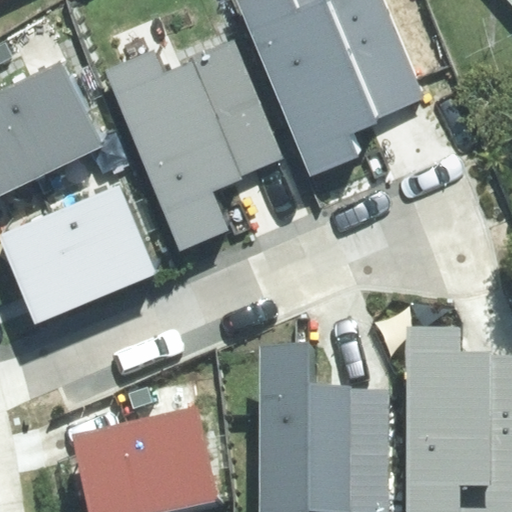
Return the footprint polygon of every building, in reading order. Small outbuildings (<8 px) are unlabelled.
[(402,0),(261,0),(324,154),(445,105),(402,0)] [(70,21),(0,56),(0,173),(117,114),(70,21)] [(245,23),(129,67),(186,218),(302,175),(245,23)] [(135,158),(9,205),(45,300),(171,253),(135,158)] [(494,339),(413,339),(412,511),(511,511),(511,367),(494,367),(494,339)] [(341,353),(276,352),(272,511),(402,511),(404,406),(340,405),(341,353)] [(173,440),(89,441),(90,511),(250,511),(249,394),(173,395),(173,440)]
